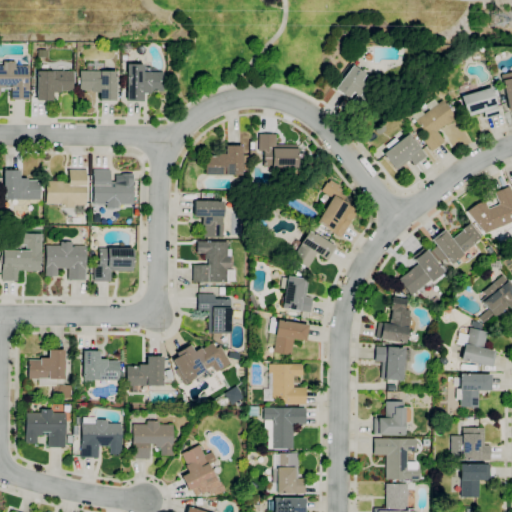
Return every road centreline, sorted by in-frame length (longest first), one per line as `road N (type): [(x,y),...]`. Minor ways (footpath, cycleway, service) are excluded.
road 1 (residential): [(156,314),(161,169),(182,130),(221,102),(263,97),(310,114),(399,221)]
road 2 (residential): [(511,145),(458,173),(399,221),(353,284),(339,340),(337,511)]
road 3 (residential): [(173,141),(0,134)]
road 4 (residential): [(156,314),(0,314)]
road 5 (residential): [(0,468),(144,502)]
